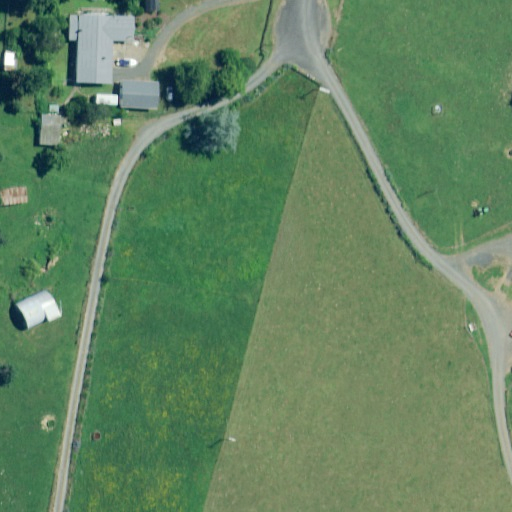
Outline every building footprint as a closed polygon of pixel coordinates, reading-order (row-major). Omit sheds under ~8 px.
[(86,14),(86,16),(68,15),(66,41),(75,42),(73,83),(106,85),(108,42),(128,43),(129,19),(105,18),(105,15),(86,14)] [(15,71),(14,59),(3,60),(4,72),(15,71)] [(154,82),(118,81),(117,109),(153,110),(154,82)] [(57,147),(58,117),(38,116),(37,146),(57,147)] [(0,206),(25,204),(24,188),(0,191),(0,206)] [(24,332),(58,316),(45,290),(12,306),(24,332)]
